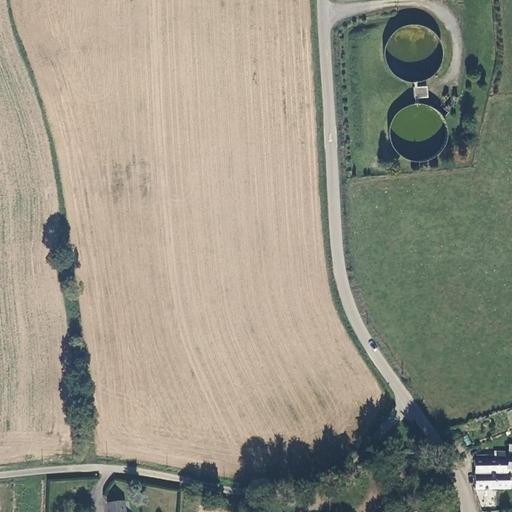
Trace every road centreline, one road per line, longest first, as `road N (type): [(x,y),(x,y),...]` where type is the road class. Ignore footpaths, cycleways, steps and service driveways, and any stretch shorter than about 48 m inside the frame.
road 1 (unclassified): [(322,0),(337,268),(364,338),(451,467),(466,511)]
road 2 (track): [(0,475),(120,469),(251,492),(341,465),(411,407)]
